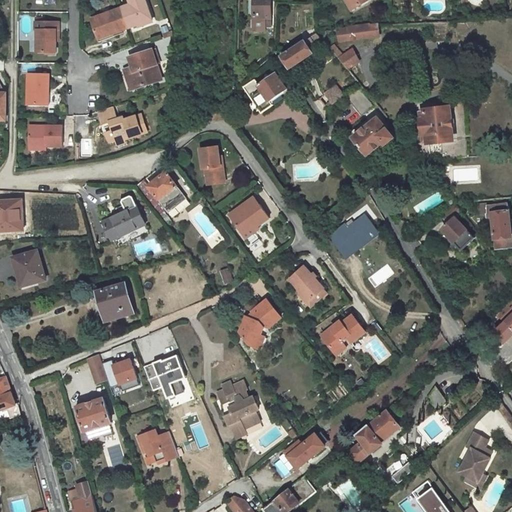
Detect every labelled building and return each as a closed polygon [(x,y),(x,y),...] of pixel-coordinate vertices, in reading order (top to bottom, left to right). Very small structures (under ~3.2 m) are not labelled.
[(149,24),(141,0),(125,0),(128,7),(119,10),(127,32),(149,24)] [(271,0),(254,0),(254,25),(266,25),(271,25),(271,0)] [(345,0),(351,10),(368,0),(345,0)] [(127,32),(119,10),(88,21),(94,38),(111,33),(112,37),(127,32)] [(35,51),(53,52),(53,41),(54,31),(56,31),(57,23),(32,22),(32,31),(35,31),(35,51)] [(338,41),(377,37),(376,24),(362,25),(337,30),(338,41)] [(111,33),(94,38),(96,42),(112,37),(111,33)] [(317,43),(323,39),(318,33),(312,37),(317,43)] [(283,56),(290,68),(313,54),(305,42),(283,56)] [(360,60),(350,47),(337,57),(347,69),(360,60)] [(154,65),(150,50),(129,57),(131,67),(133,71),(130,72),(135,89),(162,80),(157,64),(154,65)] [(131,90),(135,89),(130,72),(133,71),(131,67),(125,69),(131,90)] [(244,86),(231,101),(240,110),(254,100),(255,102),(253,104),(253,106),(256,111),(258,112),(260,110),(262,113),(273,105),(271,100),(280,94),(287,89),(276,74),(263,83),(262,82),(259,84),(256,79),(244,86)] [(46,75),(25,75),(25,105),(46,105),(46,75)] [(330,107),(345,95),(336,84),(320,96),(330,107)] [(357,88),(346,96),(359,114),(370,106),(357,88)] [(271,100),(273,105),(283,98),(280,94),(271,100)] [(376,105),(368,112),(375,121),(378,119),(384,114),(376,105)] [(113,106),(98,111),(100,115),(115,110),(113,106)] [(341,130),(359,118),(351,106),(333,118),(341,130)] [(449,120),(448,108),(421,112),(422,121),(420,123),(423,142),(451,139),(450,129),(449,120)] [(118,143),(127,140),(149,133),(143,116),(125,122),(124,118),(118,119),(115,110),(100,115),(103,124),(111,121),(113,129),(105,132),(109,143),(118,140),(118,143)] [(384,114),(378,119),(393,138),(399,134),(384,114)] [(393,138),(378,119),(375,121),(348,142),(362,160),(384,143),(386,145),(394,139),(393,138)] [(62,127),(28,127),(28,151),(46,151),(46,148),(61,148),(62,127)] [(226,148),(207,147),(206,167),(204,167),(204,182),(223,182),(224,167),(226,167),(226,148)] [(432,164),(428,153),(417,156),(425,166),(432,164)] [(166,210),(184,196),(167,173),(161,178),(158,174),(153,178),(156,181),(149,186),(144,179),(137,185),(152,205),(158,200),(166,210)] [(412,203),(416,214),(444,203),(439,193),(412,203)] [(255,194),(229,213),(244,232),(255,224),(259,229),(267,222),(265,219),(271,215),(255,194)] [(121,214),(104,221),(113,240),(147,225),(138,206),(134,196),(132,196),(124,199),(124,201),(125,205),(118,208),(121,214)] [(24,228),(22,201),(0,202),(0,224),(0,230),(24,228)] [(511,246),(511,243),(507,204),(487,206),(487,203),(478,204),(479,214),(484,214),(485,217),(491,216),(496,248),(511,246)] [(462,250),(474,238),(455,218),(461,213),(454,204),(440,214),(449,223),(442,230),(462,250)] [(330,236),(346,258),(363,245),(361,243),(378,232),(372,222),(369,223),(366,218),(350,228),(347,224),(330,236)] [(247,237),(259,229),(255,224),(244,232),(247,237)] [(47,278),(39,249),(14,256),(17,266),(20,265),(26,283),(47,278)] [(375,288),(395,273),(388,263),(367,278),(375,288)] [(302,265),(287,278),(307,301),(323,288),(316,279),(317,279),(310,271),(308,272),(302,265)] [(223,284),(232,281),(228,266),(218,269),(223,284)] [(134,313),(126,284),(98,292),(104,313),(118,310),(121,317),(134,313)] [(311,306),(327,293),(323,288),(307,301),(311,306)] [(511,302),(499,315),(511,328),(511,302)] [(286,324),(272,306),(257,317),(260,320),(255,323),(251,321),(243,335),(252,348),(259,351),(266,337),(268,332),(273,334),(286,324)] [(106,321),(121,317),(118,310),(104,313),(106,321)] [(341,321),(322,336),(333,352),(343,345),(342,342),(340,340),(345,336),(347,339),(349,343),(364,332),(351,315),(342,322),(341,321)] [(374,325),(379,332),(383,329),(378,322),(374,325)] [(263,353),(271,339),(266,337),(259,351),(263,353)] [(335,355),(345,348),(343,345),(333,352),(335,355)] [(91,358),(98,381),(108,377),(104,363),(101,353),(91,358)] [(180,379),(176,368),(183,366),(178,354),(167,358),(167,359),(163,360),(163,358),(144,364),(154,388),(163,385),(167,397),(184,391),(180,379)] [(121,384),(124,391),(141,386),(132,360),(115,365),(113,360),(104,363),(108,377),(112,387),(121,384)] [(183,366),(176,368),(180,379),(186,377),(183,366)] [(0,410),(9,407),(11,417),(21,413),(18,403),(15,404),(11,392),(6,375),(0,376),(0,410)] [(243,427),(259,420),(255,409),(258,408),(253,396),(249,398),(246,389),(247,389),(243,381),(231,386),(230,381),(221,385),(223,389),(216,392),(222,405),(223,404),(225,408),(228,407),(230,413),(223,416),(226,424),(228,423),(235,437),(246,433),(243,427)] [(121,384),(112,387),(114,394),(124,391),(121,384)] [(446,401),(435,388),(427,398),(436,409),(446,401)] [(110,422),(102,398),(77,407),(85,430),(110,422)] [(381,442),(400,427),(387,411),(383,415),(382,413),(379,415),(380,417),(360,434),(363,439),(349,451),(358,462),(381,445),(381,442)] [(291,425),(285,430),(292,440),(298,436),(291,425)] [(156,430),(138,436),(143,453),(147,452),(149,456),(156,454),(158,460),(166,457),(168,461),(180,457),(171,432),(158,436),(156,430)] [(489,441),(474,433),(467,446),(471,449),(459,472),(467,476),(465,480),(480,489),(486,477),(482,474),(490,459),(489,458),(492,453),(484,449),(489,441)] [(299,441),(284,452),(297,469),(325,446),(317,434),(302,445),(299,441)] [(156,454),(149,456),(146,457),(147,463),(158,460),(156,454)] [(226,458),(205,469),(216,490),(237,479),(226,458)] [(262,509),(264,511),(289,511),(315,492),(303,477),(262,509)] [(88,481),(77,485),(81,498),(83,498),(80,488),(89,485),(88,481)] [(450,511),(427,481),(397,504),(402,511),(450,511)] [(97,511),(89,485),(80,488),(83,498),(81,498),(75,500),(78,511),(97,511)] [(233,511),(252,511),(241,498),(234,495),(225,501),(233,511)]
